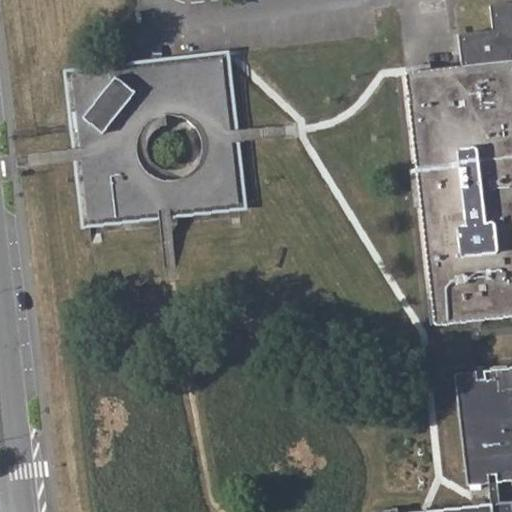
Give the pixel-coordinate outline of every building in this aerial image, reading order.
[(511,1),(493,3),(495,30),(460,34),(465,66),(408,72),(436,324),(511,315),(511,1)] [(90,221),(240,204),(232,136),(223,62),(72,79),(81,154),(90,221)] [(477,373),(455,376),(467,488),(489,486),(488,477),(495,476),(496,485),(511,483),(511,369),(485,373),(485,380),(478,381),(477,373)] [(488,477),(489,486),(491,506),(498,505),(496,485),(495,476),(488,477)] [(511,511),(511,503),(498,505),(491,506),(437,511),(397,511),(397,510),(383,511),(511,511)]
